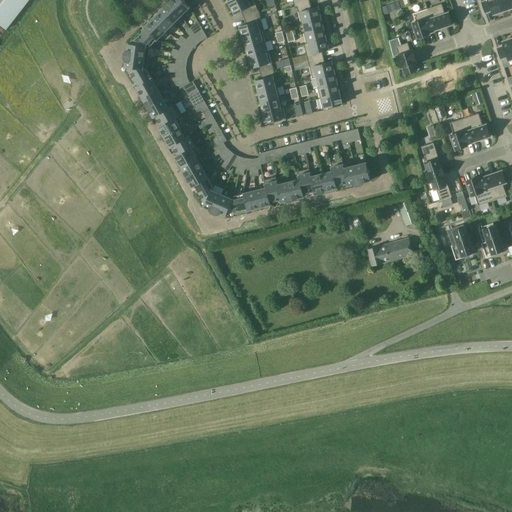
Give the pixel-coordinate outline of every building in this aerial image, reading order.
[(0,26),(5,30),(28,0),(2,0),(0,3),(0,26)] [(171,0),(169,2),(182,15),(189,8),(190,7),(189,6),(182,0),(171,0)] [(241,11),(244,18),(259,12),(252,0),(238,0),(230,5),(234,13),(235,15),(236,14),(241,11)] [(492,15),(503,12),(498,0),(487,0),(481,2),(485,13),(491,11),(492,15)] [(498,0),(503,12),(511,8),(511,7),(509,0),(498,0)] [(181,16),(182,15),(169,2),(165,6),(161,10),(173,23),(174,23),(181,16)] [(311,9),(310,3),(295,7),(297,7),(301,23),(307,21),(321,18),(318,7),(311,9)] [(384,7),(386,13),(396,10),(395,4),(384,7)] [(442,4),(427,9),(434,30),(452,25),(448,13),(445,14),(442,4)] [(434,30),(427,9),(413,14),(416,22),(412,23),(417,38),(429,34),(429,32),(434,30)] [(153,18),(152,19),(165,32),(166,31),(173,24),(173,23),(161,10),(160,11),(153,18)] [(264,31),(259,12),(244,18),(246,24),(240,26),(239,26),(240,27),(242,36),(242,37),(264,31)] [(303,23),(306,32),(323,28),(321,18),(307,21),(301,23),(303,23)] [(145,26),(144,27),(157,39),(158,39),(165,32),(152,19),(145,26)] [(157,40),(157,39),(144,27),(146,29),(131,44),(128,43),(128,44),(146,46),(146,47),(150,47),(157,40)] [(326,39),(323,28),(306,32),(304,33),(306,43),(304,44),(326,39)] [(245,46),(245,47),(265,42),(262,32),(264,31),(242,37),(243,38),(245,46)] [(329,50),(326,39),(304,44),(308,61),(323,57),(322,51),(329,50)] [(511,59),(511,39),(502,42),(503,46),(497,48),(501,59),(507,57),(508,61),(511,59)] [(268,52),(265,42),(245,47),(246,48),(249,57),(248,57),(249,58),(268,52)] [(124,54),(124,55),(145,57),(146,47),(146,46),(128,44),(128,45),(128,49),(127,50),(126,50),(126,51),(125,52),(125,53),(124,54)] [(406,74),(417,70),(415,64),(416,64),(412,53),(411,53),(408,45),(397,49),(400,57),(399,57),(402,68),(404,68),(406,74)] [(259,66),(260,73),(273,70),(268,52),(249,58),(252,67),(251,67),(252,69),(253,68),(259,66)] [(145,58),(145,57),(124,55),(124,56),(124,57),(124,58),(125,59),(126,60),(126,61),(126,65),(125,65),(125,66),(143,69),(143,68),(145,58)] [(325,63),(323,57),(308,61),(312,78),(334,72),(332,61),(325,63)] [(136,87),(152,78),(147,69),(143,68),(143,69),(125,66),(125,67),(128,67),(139,85),(137,86),(136,87)] [(258,91),(278,86),(273,70),(260,73),(262,79),(256,80),(255,80),(255,82),(258,90),(258,91)] [(337,83),(334,72),(312,78),(317,77),(319,87),(317,87),(317,88),(337,83)] [(142,96),(142,97),(158,88),(157,87),(152,79),(152,78),(136,87),(137,88),(142,96)] [(340,93),(337,83),(317,88),(320,98),(340,93)] [(260,101),(260,102),(280,97),(278,86),(258,91),(258,92),(260,101)] [(158,89),(158,88),(142,97),(142,98),(143,97),(145,96),(146,99),(144,101),(145,102),(147,107),(163,98),(163,97),(158,89)] [(199,91),(193,94),(189,96),(191,101),(201,95),(199,91)] [(484,104),(480,92),(473,94),(476,106),(484,104)] [(342,104),(340,93),(320,98),(323,111),(334,108),(333,106),(342,104)] [(283,107),(280,97),(260,102),(261,103),(263,111),(263,112),(283,107)] [(164,99),(163,98),(147,107),(153,117),(169,108),(164,99)] [(313,113),(310,102),(304,103),(307,115),(313,113)] [(158,126),(159,127),(181,114),(175,104),(172,106),(172,105),(171,106),(169,108),(153,117),(155,117),(154,117),(156,116),(161,125),(160,126),(158,126)] [(294,106),(297,117),(303,115),(300,104),(294,106)] [(283,107),(263,112),(263,113),(266,122),(265,122),(266,123),(275,121),(275,122),(286,120),(283,107)] [(433,124),(439,122),(434,107),(428,109),(433,124)] [(479,113),(464,118),(472,142),(490,136),(486,125),(483,126),(479,113)] [(164,136),(164,137),(183,126),(180,127),(175,118),(182,114),(181,114),(159,127),(159,128),(164,136)] [(472,142),(464,118),(450,123),(454,134),(450,135),(455,150),(467,146),(467,144),(472,142)] [(189,135),(183,126),(164,137),(165,137),(170,146),(169,146),(170,147),(171,147),(171,146),(173,146),(189,136),(189,135)] [(175,156),(176,157),(195,146),(194,145),(190,137),(189,136),(173,146),(178,155),(176,156),(176,155),(175,156)] [(426,171),(428,177),(443,172),(441,166),(439,166),(437,160),(439,160),(433,143),(422,147),(427,162),(425,163),(428,170),(426,171)] [(181,166),(197,157),(196,157),(191,148),(195,146),(176,157),(176,158),(176,157),(181,166)] [(198,158),(197,157),(181,166),(182,167),(183,167),(182,166),(184,165),(186,169),(184,170),(184,171),(184,172),(187,176),(203,167),(202,167),(197,158),(198,158)] [(348,185),(342,160),(331,163),(337,188),(338,188),(337,185),(347,183),(347,184),(347,186),(348,185)] [(342,160),(348,185),(349,185),(353,184),(354,185),(355,185),(356,185),(358,185),(359,185),(360,185),(355,165),(354,165),(344,168),(343,165),(344,165),(343,164),(342,160)] [(356,165),(355,165),(360,185),(361,185),(362,184),(363,183),(364,183),(364,182),(365,181),(369,180),(371,180),(371,179),(370,179),(367,163),(366,162),(365,162),(365,163),(356,165)] [(336,188),(337,188),(331,163),(330,163),(332,171),(322,173),(321,170),(326,191),(327,191),(336,188)] [(203,168),(203,167),(187,176),(192,186),(208,177),(203,168)] [(326,191),(321,170),(310,172),(309,168),(309,169),(315,194),(316,193),(325,191),(326,191)] [(314,194),(315,194),(309,169),(297,171),(304,197),(304,196),(304,195),(304,194),(314,191),(314,194)] [(289,181),(288,182),(293,199),(303,197),(304,197),(297,171),(299,179),(289,181)] [(502,171),(484,177),(492,201),(507,196),(503,184),(506,183),(502,171)] [(445,178),(443,172),(428,177),(430,182),(432,182),(434,189),(436,189),(440,201),(452,197),(447,183),(445,184),(443,178),(445,178)] [(209,178),(208,177),(192,186),(193,187),(195,185),(205,203),(206,204),(212,190),(213,187),(209,178)] [(275,177),(264,180),(270,205),(271,205),(271,203),(271,204),(270,202),(281,199),(281,202),(282,202),(275,177)] [(276,177),(275,177),(282,202),(283,202),(293,199),(288,182),(278,184),(277,182),(277,180),(277,181),(276,177)] [(478,206),(492,201),(484,177),(478,179),(478,177),(466,181),(471,196),(474,195),(478,206)] [(256,190),(255,190),(260,208),(260,207),(270,205),(264,180),(265,183),(265,184),(265,185),(266,187),(256,190)] [(213,213),(214,213),(222,194),(221,194),(212,190),(206,204),(205,203),(204,206),(206,207),(210,208),(210,209),(211,210),(211,211),(212,212),(213,213)] [(245,192),(244,193),(249,210),(250,210),(259,208),(260,208),(255,190),(254,190),(245,193),(245,192)] [(234,195),(232,199),(233,199),(225,215),(226,216),(227,213),(247,208),(248,209),(248,211),(249,210),(244,193),(243,193),(234,195)] [(233,199),(232,199),(223,195),(222,194),(214,213),(215,214),(216,214),(217,214),(219,214),(220,214),(221,213),(225,215),(233,199)] [(458,198),(463,213),(468,211),(469,210),(464,195),(458,198)] [(405,226),(419,221),(411,200),(398,205),(405,226)] [(486,258),(499,253),(498,251),(504,249),(496,226),(484,230),(488,241),(481,243),(486,258)] [(456,260),(469,256),(468,253),(473,252),(465,228),(454,232),(457,243),(451,245),(456,260)] [(368,249),(372,265),(414,254),(409,238),(378,246),(379,246),(368,249)]
